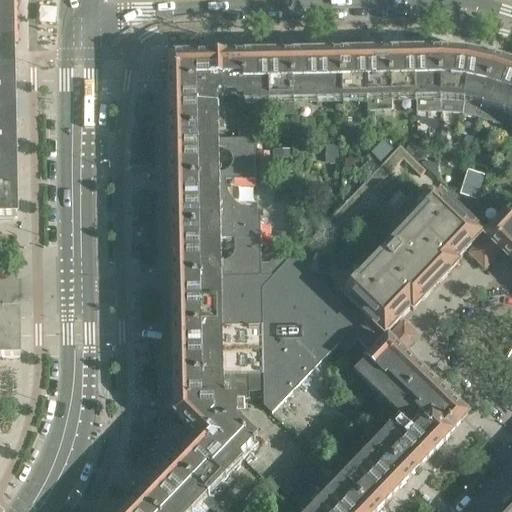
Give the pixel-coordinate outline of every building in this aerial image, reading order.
[(0,0),(0,23),(13,23),(12,0),(0,0)] [(0,121),(15,121),(13,23),(0,23),(0,121)] [(416,99),(416,55),(391,56),(392,99),(416,99)] [(441,98),(441,55),(416,55),(416,99),(441,98)] [(465,83),(468,57),(455,55),(448,55),(441,55),(441,98),(447,98),(453,99),(459,99),(465,100),(467,83),(465,83)] [(368,100),(367,56),(342,57),(343,100),(368,100)] [(392,99),(391,56),(367,56),(368,100),(392,99)] [(319,101),(318,57),(293,58),(294,101),(319,101)] [(343,100),(342,57),(318,57),(319,101),(343,100)] [(483,104),(495,62),(488,60),(482,59),(468,57),(465,83),(467,83),(465,100),(471,101),(477,103),(483,104)] [(270,101),(269,58),(244,59),(245,98),(245,102),(270,101)] [(294,101),(293,58),(269,58),(270,101),(294,101)] [(211,80),(210,59),(170,60),(170,84),(201,83),(201,90),(214,90),(216,93),(223,93),(222,80),(211,80)] [(245,98),(244,59),(210,59),(211,80),(222,80),(223,93),(232,94),(236,98),(245,98)] [(511,95),(511,91),(511,67),(508,66),(501,64),(495,62),(483,104),(489,106),(495,108),(501,110),(506,112),(511,97),(511,95)] [(201,98),(201,90),(201,83),(170,84),(171,108),(198,108),(198,98),(201,98)] [(214,116),(214,99),(216,93),(214,90),(201,90),(201,98),(198,98),(198,108),(171,108),(171,133),(215,132),(215,131),(225,131),(225,116),(214,116)] [(32,172),(31,109),(23,109),(23,172),(32,172)] [(0,170),(16,170),(15,133),(15,121),(0,121),(0,170)] [(247,131),(247,121),(239,121),(239,131),(247,131)] [(255,131),(255,121),(247,121),(247,131),(255,131)] [(219,181),(219,142),(230,142),(230,131),(225,131),(215,131),(215,132),(171,133),(172,182),(219,181)] [(247,141),(247,131),(239,131),(239,141),(247,141)] [(255,141),(255,131),(247,131),(247,141),(255,141)] [(464,151),(466,141),(460,139),(457,150),(464,151)] [(470,153),(473,143),(466,141),(464,151),(470,153)] [(411,155),(417,149),(411,143),(405,149),(411,155)] [(494,159),(499,150),(493,147),(488,156),(494,159)] [(321,247),(403,162),(421,178),(426,173),(400,148),(313,240),(321,247)] [(417,161),(423,155),(417,149),(411,155),(417,161)] [(499,163),(505,153),(499,150),(494,159),(499,163)] [(381,166),(387,159),(381,153),(375,160),(381,166)] [(375,172),(381,166),(375,160),(369,166),(375,172)] [(280,178),(279,168),(271,169),(272,178),(280,178)] [(272,178),(271,169),(263,169),(264,179),(272,178)] [(0,219),(17,219),(16,170),(0,170),(0,219)] [(220,229),(219,181),(172,182),(173,230),(220,229)] [(395,213),(408,200),(399,192),(386,205),(395,213)] [(457,266),(459,264),(457,262),(482,235),(440,195),(343,296),(386,336),(411,310),(413,312),(450,273),(457,266)] [(332,216),(338,210),(332,204),(326,210),(332,216)] [(326,222),(332,216),(326,210),(320,216),(326,222)] [(505,255),(511,246),(511,210),(470,254),(485,268),(501,252),(505,255)] [(253,230),(253,219),(244,219),(245,230),(253,230)] [(261,229),(261,227),(261,219),(253,219),(253,230),(261,229)] [(296,254),(309,241),(296,228),(296,254)] [(221,278),(221,239),(220,229),(173,230),(174,279),(221,278)] [(245,239),(245,230),(220,229),(221,239),(245,239)] [(261,240),(261,229),(253,230),(253,240),(261,240)] [(253,240),(253,230),(245,230),(245,239),(245,240),(253,240)] [(283,291),(304,269),(292,258),(271,280),(283,291)] [(294,302),(315,280),(304,269),(283,291),(294,302)] [(222,319),(221,278),(174,279),(175,328),(222,327),(222,319)] [(352,332),(360,323),(326,290),(305,313),(294,302),(283,291),(271,280),(262,290),(262,313),(263,326),(263,356),(284,334),(295,344),(318,367),(352,332)] [(305,313),(326,290),(315,280),(294,302),(305,313)] [(263,326),(262,313),(246,313),(246,318),(222,319),(222,327),(263,326)] [(19,359),(19,319),(0,319),(0,345),(1,345),(2,360),(19,359)] [(383,345),(360,323),(352,332),(375,354),(383,345)] [(406,357),(403,354),(419,337),(404,323),(383,345),(375,354),(358,371),(376,389),(406,357)] [(223,377),(222,327),(175,328),(176,377),(219,376),(219,377),(223,377)] [(297,389),(274,366),(295,344),(284,334),(263,356),(263,372),(289,397),(297,389)] [(318,367),(295,344),(274,366),(297,389),(318,367)] [(394,405),(424,374),(406,357),(376,389),(394,405)] [(289,397),(263,372),(264,389),(281,406),(289,397)] [(424,410),(442,391),(424,374),(394,405),(408,419),(420,406),(424,410)] [(220,400),(219,377),(219,376),(176,377),(177,402),(220,401),(220,400)] [(281,406),(264,389),(264,399),(264,407),(272,415),(281,406)] [(468,416),(442,391),(424,410),(433,418),(450,435),(450,434),(468,416)] [(264,407),(264,399),(233,400),(233,407),(264,407)] [(209,497),(258,445),(233,421),(233,407),(233,400),(220,400),(220,401),(177,402),(177,405),(171,410),(200,438),(188,450),(182,445),(169,459),(209,497)] [(348,414),(356,407),(349,401),(342,408),(348,414)] [(423,429),(433,418),(424,410),(420,406),(408,419),(402,425),(411,434),(419,425),(423,429)] [(354,420),(361,412),(356,407),(348,414),(354,420)] [(360,425),(367,418),(361,412),(354,420),(360,425)] [(366,431),(373,423),(367,418),(360,425),(366,431)] [(428,460),(452,436),(450,434),(450,435),(433,418),(423,429),(419,425),(411,434),(402,425),(397,430),(428,460)] [(352,427),(345,420),(339,426),(346,433),(352,427)] [(393,497),(428,460),(397,430),(362,467),(393,497)] [(320,460),(326,453),(319,447),(313,453),(315,455),(320,460)] [(309,471),(320,460),(315,455),(304,466),(309,471)] [(209,497),(169,459),(155,473),(161,478),(141,500),(153,511),(194,511),(202,504),(209,497)] [(378,511),(393,497),(362,467),(345,484),(373,511),(378,511)] [(292,490),(285,483),(279,489),(286,496),(292,490)] [(373,511),(345,484),(328,502),(338,511),(373,511)] [(286,496),(279,489),(273,495),(281,502),(286,496)] [(224,511),(209,497),(202,504),(210,511),(224,511)] [(153,511),(141,500),(128,511),(153,511)] [(338,511),(328,502),(318,511),(338,511)]
